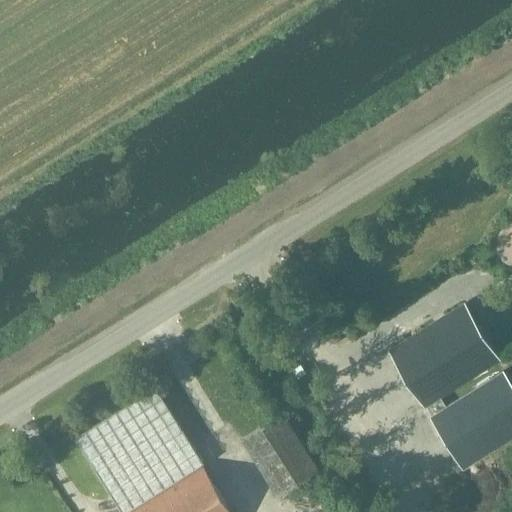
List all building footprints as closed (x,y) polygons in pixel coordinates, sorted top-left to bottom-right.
[(425,406),(440,396),(500,359),(465,303),(390,349),(425,406)] [(298,378),(306,372),(301,364),(292,369),(298,378)] [(433,413),(429,415),(462,469),(511,437),(511,384),(503,370),(446,405),(433,413)] [(232,511),(201,463),(203,462),(154,386),(73,438),(121,511),(126,511),(127,511),(232,511)] [(277,497),(319,470),(283,415),(241,441),(277,497)]
